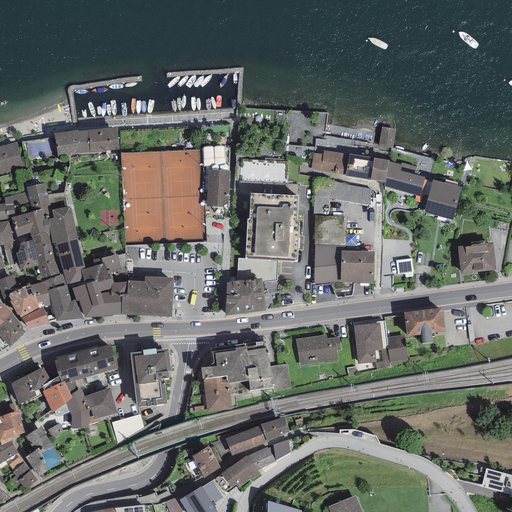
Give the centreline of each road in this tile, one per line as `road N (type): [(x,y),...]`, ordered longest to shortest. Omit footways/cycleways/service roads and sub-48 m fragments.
road 1 (secondary): [(190,328),(511,288)]
road 2 (unclassified): [(242,511),(260,485),(312,446),(338,440),(430,469),(467,511)]
road 3 (tertiary): [(60,511),(156,473),(168,452),(190,328)]
road 4 (residential): [(81,511),(185,491),(244,454),(302,433)]
road 5 (secondary): [(0,365),(90,332),(190,328)]
